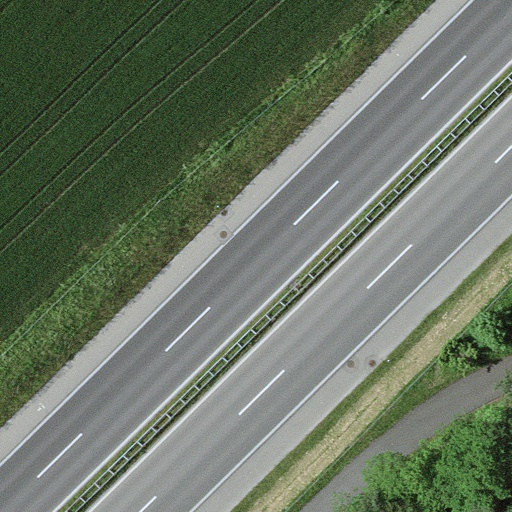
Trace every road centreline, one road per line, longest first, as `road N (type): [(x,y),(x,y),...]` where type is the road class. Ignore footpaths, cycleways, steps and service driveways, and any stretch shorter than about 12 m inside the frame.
road 1 (motorway): [(511,10),(2,511)]
road 2 (motorway): [(139,511),(511,145)]
road 3 (unclassified): [(511,371),(423,420),(317,511)]
